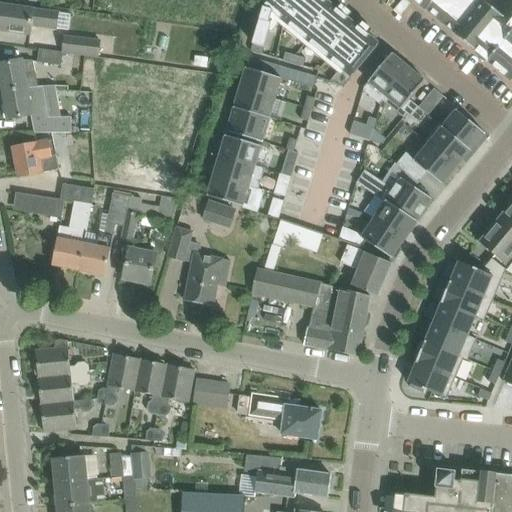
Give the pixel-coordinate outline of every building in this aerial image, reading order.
[(263,8),(253,44),(265,48),(270,31),(272,23),(270,23),(273,13),(344,72),(351,77),(379,43),(369,35),(359,27),(348,17),(338,9),(326,0),(268,0),(264,5),(265,6),(263,8)] [(413,0),(427,11),(428,11),(442,23),(457,35),(468,22),(484,2),(481,0),(413,0)] [(511,20),(510,23),(484,1),(484,2),(468,22),(457,35),(456,35),(476,52),(481,45),(493,55),(488,62),(511,81),(511,20)] [(0,30),(31,35),(32,26),(57,29),(59,13),(34,9),(0,3),(0,30)] [(100,42),(65,37),(63,53),(98,58),(100,42)] [(253,44),(251,51),(263,55),(265,48),(253,44)] [(61,66),(62,53),(39,50),(37,62),(61,66)] [(286,52),(283,61),(304,67),(306,58),(286,52)] [(364,87),(363,91),(380,104),(383,100),(382,100),(409,68),(392,54),(364,87)] [(194,66),(207,68),(208,58),(195,56),(194,66)] [(250,57),(246,68),(282,78),(313,88),(315,83),(316,77),(317,77),(250,57)] [(0,63),(0,73),(3,91),(26,87),(37,86),(32,61),(21,60),(0,63)] [(246,68),(240,88),(276,99),(282,78),(246,68)] [(409,68),(382,100),(383,100),(404,118),(407,114),(411,117),(419,107),(410,100),(425,81),(409,68)] [(338,73),(331,82),(340,84),(345,78),(342,75),(339,72),(338,73)] [(26,87),(3,91),(9,119),(31,115),(35,133),(71,133),(71,116),(61,116),(55,85),(37,86),(26,87)] [(240,88),(234,107),(270,118),(276,99),(240,88)] [(304,94),(302,102),(314,105),(316,98),(304,94)] [(431,100),(423,109),(429,114),(437,105),(431,100)] [(302,102),(300,110),(311,113),(314,105),(302,102)] [(234,107),(227,132),(263,142),(270,118),(234,107)] [(418,108),(412,116),(418,121),(424,113),(418,108)] [(443,126),(442,127),(471,151),(485,133),(457,110),(443,126)] [(439,123),(424,141),(428,145),(429,144),(457,168),(471,151),(442,127),(443,126),(439,123)] [(367,125),(362,138),(370,141),(370,140),(373,133),(374,127),(367,125)] [(373,133),(370,140),(383,144),(388,138),(373,133)] [(226,136),(220,156),(255,166),(256,166),(261,147),(261,146),(226,136)] [(23,137),(24,146),(14,148),(20,177),(59,170),(53,140),(37,143),(36,138),(23,137)] [(290,138),(286,150),(294,152),(298,141),(290,138)] [(406,153),(397,164),(419,183),(428,173),(443,185),(457,168),(429,144),(428,145),(415,160),(406,153)] [(383,149),(378,155),(387,163),(392,156),(383,149)] [(220,156),(214,175),(249,186),(249,187),(259,190),(265,169),(256,166),(255,166),(220,156)] [(284,163),(282,171),(293,175),(295,167),(284,163)] [(365,170),(357,183),(385,202),(386,201),(417,222),(432,199),(401,178),(394,189),(365,170)] [(282,171),(279,179),(291,182),(293,175),(282,171)] [(214,175),(208,196),(243,207),(249,187),(249,186),(214,175)] [(169,181),(169,179),(157,177),(155,193),(173,196),(175,182),(169,181)] [(60,200),(64,200),(92,204),(94,189),(63,184),(60,200)] [(64,200),(60,200),(36,196),(33,214),(61,218),(64,200)] [(500,218),(511,227),(511,197),(509,201),(510,207),(500,218)] [(385,202),(374,219),(405,240),(417,222),(386,201),(385,202)] [(275,207),(272,218),(280,220),(283,209),(275,207)] [(347,210),(346,216),(362,218),(362,213),(348,208),(347,210)] [(86,231),(79,270),(106,275),(116,225),(124,227),(126,212),(110,209),(109,214),(102,213),(99,233),(86,231)] [(124,227),(121,238),(131,240),(123,279),(151,284),(154,267),(157,268),(165,244),(157,242),(156,248),(138,244),(139,240),(133,239),(138,214),(126,212),(124,227)] [(202,225),(228,229),(231,217),(204,213),(202,225)] [(511,227),(500,218),(480,243),(506,264),(511,256),(511,227)] [(374,219),(361,238),(392,259),(405,240),(374,219)] [(317,252),(323,235),(281,221),(275,238),(317,252)] [(79,270),(86,231),(60,226),(53,265),(79,270)] [(168,256),(184,261),(185,260),(190,242),(194,232),(177,227),(168,256)] [(226,287),(231,261),(223,259),(223,258),(199,254),(201,246),(190,242),(185,260),(193,262),(185,301),(214,307),(218,286),(226,287)] [(348,245),(341,264),(358,271),(352,286),(379,297),(392,263),(348,245)] [(459,262),(451,282),(484,297),(493,276),(459,262)] [(258,268),(256,274),(252,294),(314,307),(310,328),(309,328),(305,345),(358,357),(371,297),(351,293),(351,292),(258,268)] [(451,282),(442,302),(476,317),(484,297),(451,282)] [(442,302),(434,322),(468,336),(476,317),(442,302)] [(434,322),(425,342),(459,356),(468,336),(434,322)] [(36,351),(37,365),(35,368),(36,374),(38,375),(39,378),(90,373),(89,366),(84,362),(78,363),(76,366),(70,367),(69,348),(66,348),(68,341),(60,339),(56,342),(54,350),(36,351)] [(425,342),(417,362),(451,376),(459,356),(425,342)] [(115,354),(108,389),(106,401),(105,405),(113,406),(117,403),(118,397),(116,393),(117,388),(135,392),(141,360),(128,357),(126,354),(121,353),(118,355),(115,354)] [(497,359),(493,370),(501,374),(505,363),(497,359)] [(141,360),(135,392),(153,395),(152,400),(148,403),(147,410),(150,414),(158,416),(168,365),(165,364),(164,362),(157,361),(155,363),(141,360)] [(511,361),(503,382),(511,385),(511,361)] [(417,362),(408,383),(442,397),(451,376),(417,362)] [(168,365),(158,416),(165,417),(170,414),(171,408),(168,404),(170,399),(188,402),(195,370),(181,367),(179,365),(173,364),(171,366),(168,365)] [(493,370),(488,382),(496,385),(501,374),(493,370)] [(90,373),(39,378),(39,381),(37,383),(38,389),(40,391),(41,405),(92,400),(92,399),(74,402),(72,383),(77,383),(80,386),(87,385),(90,381),(90,373)] [(198,378),(195,404),(227,409),(231,382),(198,378)] [(98,399),(97,399),(106,401),(108,389),(104,388),(99,391),(98,399)] [(481,389),(478,396),(489,401),(492,394),(481,389)] [(241,397),(238,413),(284,420),(282,434),(298,437),(317,440),(322,411),(287,406),(288,400),(253,395),(253,399),(241,397)] [(92,400),(41,405),(42,408),(40,410),(40,416),(43,418),(44,433),(77,429),(75,410),(79,410),(83,413),(89,412),(93,408),(92,400)] [(93,428),(92,436),(101,437),(103,425),(98,424),(93,428)] [(103,425),(101,437),(109,438),(110,429),(106,425),(103,425)] [(146,432),(146,441),(154,441),(156,429),(151,428),(146,432)] [(156,429),(154,441),(162,442),(163,434),(159,429),(156,429)] [(148,451),(133,453),(136,479),(136,489),(150,491),(149,477),(152,477),(148,451)] [(125,477),(123,453),(111,454),(113,478),(125,477)] [(53,459),(55,483),(88,480),(86,456),(53,459)] [(240,496),(244,497),(254,498),(255,492),(295,498),(296,494),(328,498),(331,475),(280,468),(279,477),(258,474),(257,477),(243,476),(240,496)] [(511,511),(511,475),(462,470),(461,481),(455,481),(456,471),(438,469),(436,497),(396,493),(393,511),(511,511)] [(111,502),(127,500),(137,499),(136,489),(136,479),(135,476),(125,477),(125,484),(109,485),(111,502)] [(88,480),(55,483),(58,507),(91,504),(88,480)] [(243,511),(244,497),(183,494),(181,511),(243,511)] [(127,500),(127,511),(138,511),(137,499),(127,500)]
